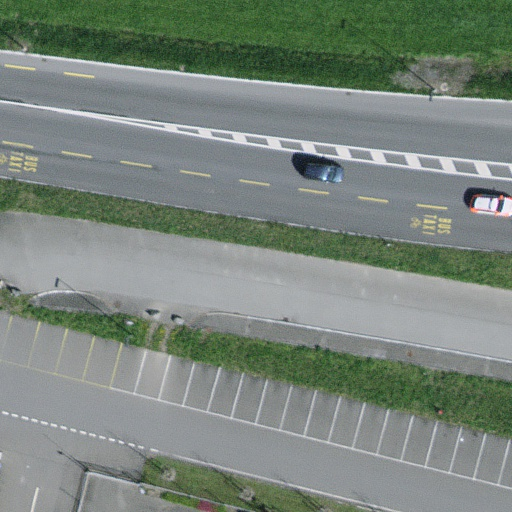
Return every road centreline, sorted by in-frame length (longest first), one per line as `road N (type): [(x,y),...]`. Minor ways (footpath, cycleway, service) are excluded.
road 1 (residential): [(511,330),(0,238)]
road 2 (residential): [(498,511),(0,388)]
road 3 (primary): [(22,104),(269,173),(511,208)]
road 4 (primary): [(511,147),(272,114),(22,104)]
